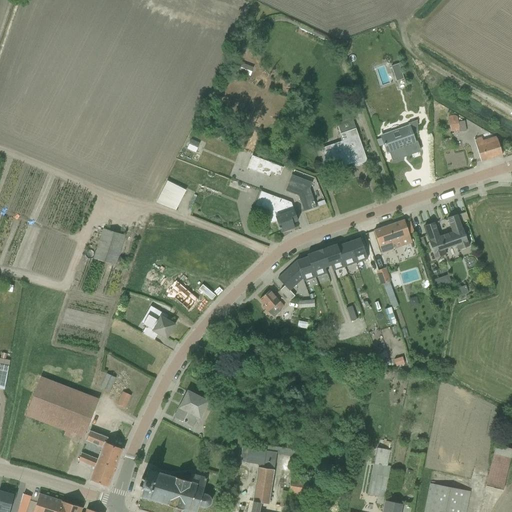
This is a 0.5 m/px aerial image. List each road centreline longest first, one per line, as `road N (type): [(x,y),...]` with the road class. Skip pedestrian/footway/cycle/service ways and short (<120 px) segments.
road 1 (tertiary): [(116,510),(166,377),(196,332),(279,251),(511,167)]
road 2 (unclassified): [(0,469),(116,510)]
